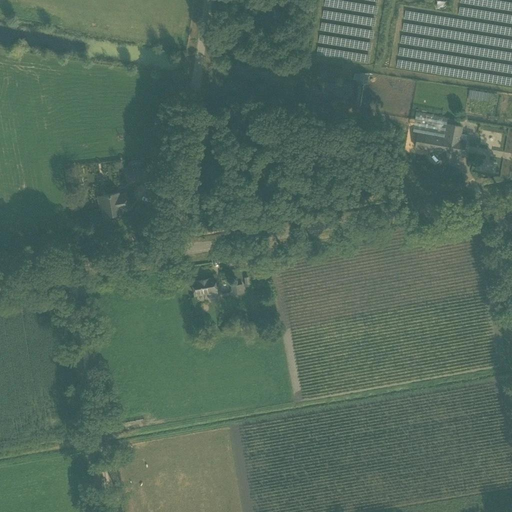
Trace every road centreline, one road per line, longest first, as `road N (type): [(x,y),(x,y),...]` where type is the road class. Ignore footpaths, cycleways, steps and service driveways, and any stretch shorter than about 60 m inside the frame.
road 1 (tertiary): [(511,194),(170,253)]
road 2 (unclassified): [(170,253),(208,0)]
road 3 (track): [(70,269),(112,511)]
road 4 (tertiary): [(0,282),(170,253)]
